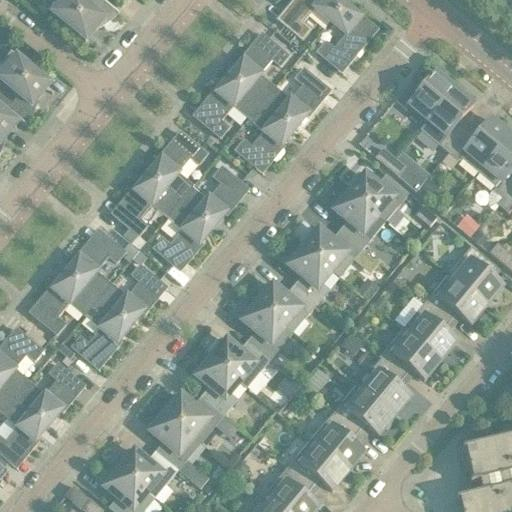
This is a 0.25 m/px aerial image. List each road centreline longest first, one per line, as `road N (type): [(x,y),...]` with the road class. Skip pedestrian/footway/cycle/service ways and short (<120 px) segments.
road 1 (residential): [(19,511),(436,15)]
road 2 (residential): [(379,504),(511,345)]
road 3 (residential): [(0,219),(104,96)]
road 4 (residential): [(104,96),(0,9)]
road 5 (residential): [(104,96),(185,0)]
